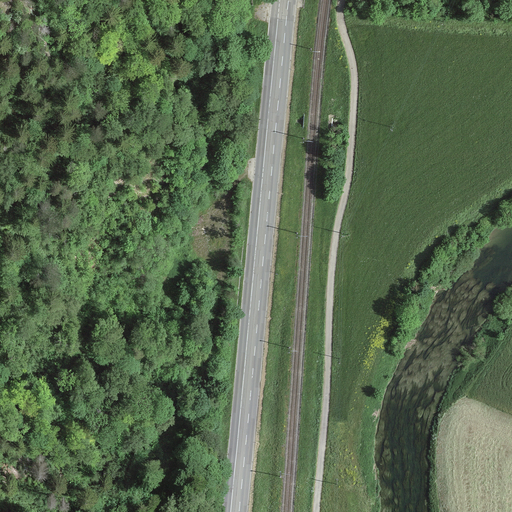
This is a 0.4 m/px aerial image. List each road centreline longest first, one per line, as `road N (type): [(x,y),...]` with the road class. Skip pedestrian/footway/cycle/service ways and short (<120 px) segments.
road 1 (unclassified): [(347,0),(343,20),(358,73),(333,272),(318,511)]
road 2 (primary): [(284,0),(235,511)]
